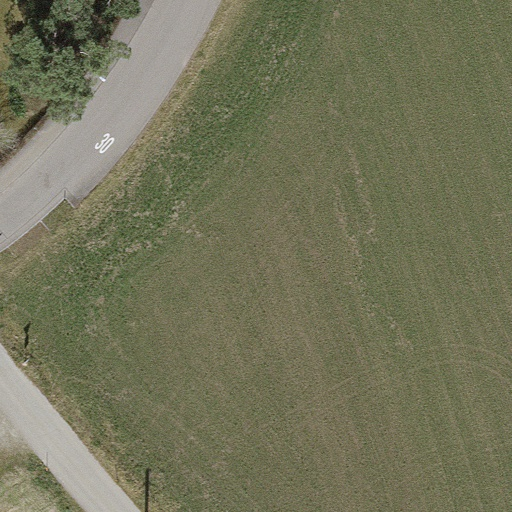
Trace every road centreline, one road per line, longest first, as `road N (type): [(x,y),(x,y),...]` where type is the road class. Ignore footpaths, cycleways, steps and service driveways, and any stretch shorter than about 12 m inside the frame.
road 1 (residential): [(183,0),(135,86),(55,180),(0,227)]
road 2 (track): [(0,375),(113,511)]
